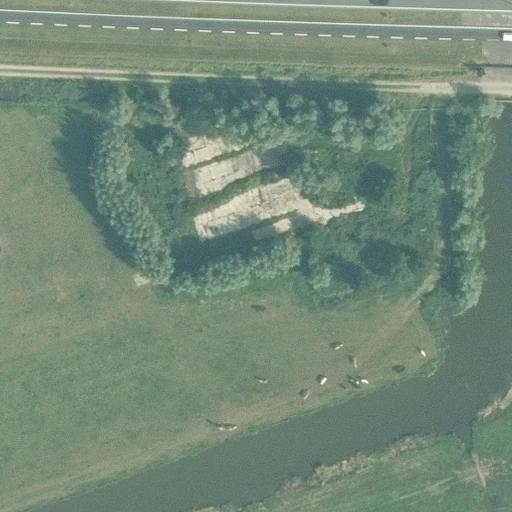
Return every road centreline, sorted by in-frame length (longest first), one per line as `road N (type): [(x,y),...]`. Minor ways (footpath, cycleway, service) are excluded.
road 1 (track): [(0,69),(511,90)]
road 2 (primary): [(0,14),(511,35)]
road 3 (track): [(411,303),(445,256),(441,118),(452,88)]
road 4 (primary): [(511,4),(343,0)]
